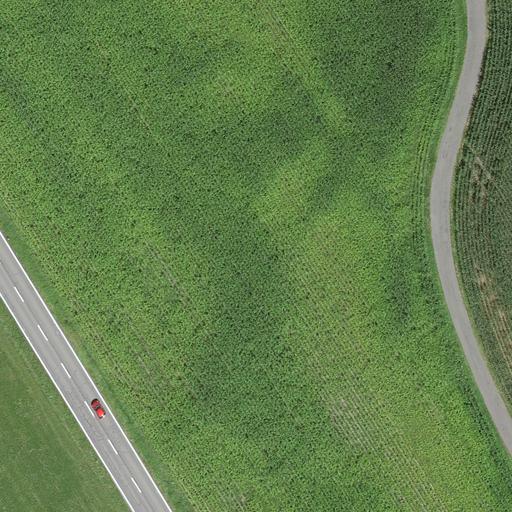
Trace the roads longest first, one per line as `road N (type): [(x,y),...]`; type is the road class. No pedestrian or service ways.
road 1 (unclassified): [(511,435),(465,333),(442,244),(443,179),(474,71),(476,0)]
road 2 (secondary): [(152,511),(0,261)]
